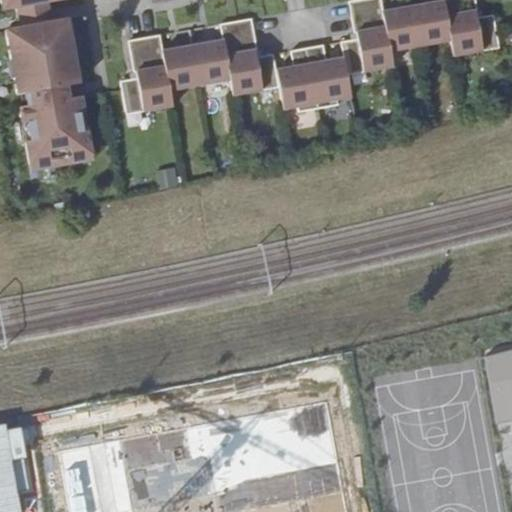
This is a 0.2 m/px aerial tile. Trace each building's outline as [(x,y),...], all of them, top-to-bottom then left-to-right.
[(467,50),(495,45),(489,15),(474,17),(470,0),(438,0),(439,0),(379,12),(376,0),(356,0),(347,2),(354,40),(339,42),(342,58),(325,62),(321,46),(289,52),(292,68),(274,71),(271,55),(255,58),(253,52),(255,52),(249,20),(218,26),(221,41),(161,52),(158,37),(127,43),(133,75),(135,74),(136,81),(119,84),(125,114),(153,110),(153,112),(172,109),(169,93),(229,81),(232,97),(250,94),(250,91),(278,86),(282,111),(296,108),(297,113),(336,106),(335,101),(349,98),(344,74),(372,68),(372,71),(389,68),(386,52),(446,41),(449,56),(467,53),(467,50)] [(15,8),(14,2),(1,4),(2,10),(15,8)] [(66,18),(5,30),(10,60),(16,59),(20,77),(14,78),(17,95),(78,83),(75,66),(69,68),(66,50),(72,49),(66,18)] [(75,66),(72,49),(66,50),(69,68),(75,66)] [(16,59),(10,60),(14,78),(20,77),(16,59)] [(78,83),(17,95),(18,103),(80,91),(78,83)] [(83,108),(80,91),(18,103),(21,119),(27,117),(30,135),(24,136),(29,160),(42,157),(44,164),(78,158),(76,151),(90,148),(86,126),(80,127),(77,109),(83,108)] [(83,108),(77,109),(80,127),(86,126),(83,108)] [(27,117),(21,119),(24,136),(30,135),(27,117)] [(90,148),(76,151),(78,158),(91,155),(90,148)] [(42,157),(29,160),(30,166),(44,164),(42,157)] [(177,168),(158,170),(159,186),(179,184),(177,168)] [(511,352),(488,359),(498,422),(511,419),(511,352)] [(176,418),(70,438),(83,511),(359,511),(336,389),(246,405),(176,418)]
